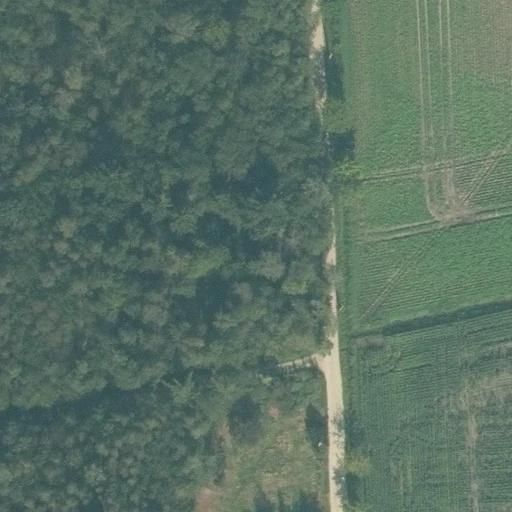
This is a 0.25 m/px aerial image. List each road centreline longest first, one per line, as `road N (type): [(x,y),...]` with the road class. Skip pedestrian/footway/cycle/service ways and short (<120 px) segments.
road 1 (track): [(315,0),(340,511)]
road 2 (track): [(332,349),(0,425)]
